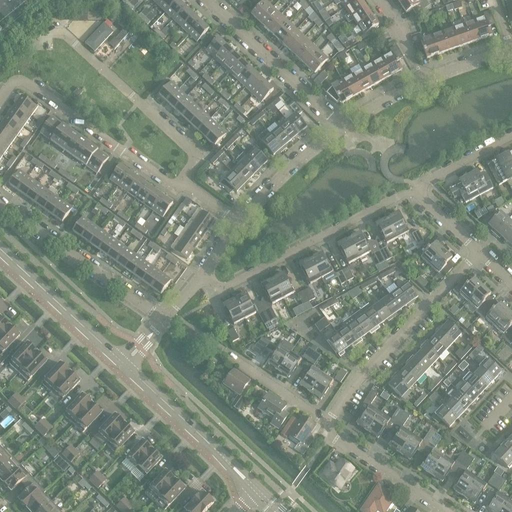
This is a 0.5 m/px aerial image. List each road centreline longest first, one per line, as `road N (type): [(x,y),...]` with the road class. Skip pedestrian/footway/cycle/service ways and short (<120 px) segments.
road 1 (residential): [(181,182),(196,158),(62,31),(30,34),(0,2)]
road 2 (residential): [(201,276),(221,289),(414,188)]
road 3 (residential): [(0,98),(17,78),(177,188),(181,182)]
road 4 (residential): [(327,423),(477,252)]
road 5 (residential): [(163,319),(0,203)]
road 6 (residential): [(339,126),(204,0)]
road 7 (tertiary): [(254,489),(122,363)]
road 8 (tertiary): [(122,363),(0,248)]
road 9 (residential): [(442,511),(329,435),(327,423)]
road 10 (residential): [(238,222),(339,126)]
